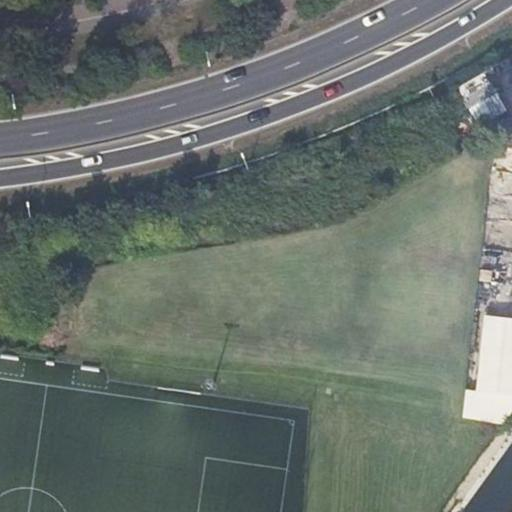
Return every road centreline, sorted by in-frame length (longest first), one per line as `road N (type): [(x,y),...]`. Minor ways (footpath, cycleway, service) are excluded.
road 1 (trunk): [(0,177),(114,159),(267,116),(405,58),(504,0)]
road 2 (trunk): [(427,0),(229,87),(102,122),(0,138)]
